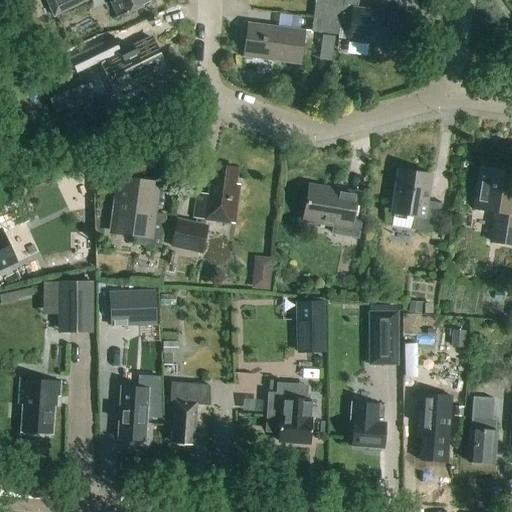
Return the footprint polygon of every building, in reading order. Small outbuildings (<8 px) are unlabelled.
[(89,0),(46,0),(55,17),(89,1),(89,0)] [(110,0),(118,16),(150,1),(149,0),(110,0)] [(342,22),(344,5),(316,1),(314,18),(342,22)] [(405,51),(410,16),(354,8),(349,43),(405,51)] [(340,36),(342,22),(314,18),(312,33),(340,36)] [(300,66),(305,31),(249,24),(244,59),(300,66)] [(137,85),(167,72),(152,40),(136,47),(137,51),(111,63),(125,94),(138,88),(137,85)] [(18,61),(0,68),(0,70),(6,83),(25,75),(18,61)] [(88,85),(51,100),(56,113),(93,97),(88,85)] [(483,170),(481,170),(475,210),(496,214),(491,245),(511,248),(511,174),(502,173),(502,169),(484,166),(483,170)] [(178,222),(172,248),(201,255),(208,228),(206,228),(207,222),(234,226),(240,186),(236,186),(238,170),(213,167),(209,196),(198,194),(194,219),(197,219),(197,224),(178,222)] [(439,235),(443,204),(428,202),(432,177),(398,171),(391,215),(414,218),(412,231),(439,235)] [(122,178),(117,214),(111,213),(108,230),(137,234),(135,246),(161,250),(166,216),(152,214),(156,183),(122,178)] [(359,241),(363,220),(353,219),(357,195),(310,187),(305,219),(335,224),(335,227),(333,236),(359,241)] [(0,271),(16,264),(2,234),(8,231),(0,215),(0,271)] [(256,287),(274,288),(275,254),(257,254),(256,287)] [(92,282),(60,282),(60,332),(92,332),(92,282)] [(154,291),(108,293),(110,328),(156,326),(154,291)] [(15,300),(14,293),(0,295),(0,304),(0,306),(16,303),(15,300)] [(299,351),(323,351),(322,303),(298,303),(299,351)] [(397,313),(368,313),(369,367),(397,366),(397,313)] [(464,332),(451,331),(450,349),(463,350),(464,332)] [(103,336),(103,375),(130,375),(130,336),(103,336)] [(163,354),(165,354),(165,366),(174,366),(174,354),(178,354),(177,342),(163,343),(163,354)] [(407,384),(424,385),(425,357),(408,356),(407,384)] [(60,397),(61,383),(22,380),(20,404),(24,404),(22,432),(51,435),(52,416),(55,416),(57,396),(60,397)] [(208,405),(209,386),(172,383),(171,402),(176,402),(174,427),(175,427),(174,444),(193,445),(196,405),(208,405)] [(121,388),(119,423),(120,423),(119,440),(145,441),(146,424),(149,389),(121,388)] [(308,397),(277,395),(270,394),(267,429),(279,430),(278,442),(310,444),(312,420),(309,420),(311,398),(308,397)] [(420,461),(447,463),(451,397),(420,395),(417,438),(421,438),(420,461)] [(495,463),(497,433),(494,432),(495,419),(492,419),(493,399),(473,397),(470,432),(469,432),(467,461),(470,461),(472,465),(480,466),(482,462),(495,463)] [(384,450),(386,422),(387,405),(353,403),(352,420),(355,421),(353,447),(370,448),(369,452),(380,453),(381,449),(384,450)] [(464,418),(465,408),(455,407),(455,417),(464,418)]
